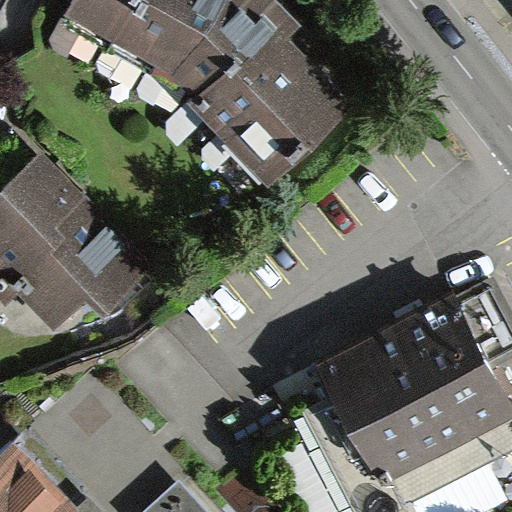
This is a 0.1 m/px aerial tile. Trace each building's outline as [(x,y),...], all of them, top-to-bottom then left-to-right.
[(71,0),(63,15),(174,79),(194,98),(188,104),(264,184),(350,105),(289,39),(300,28),(272,0),(71,0)] [(151,258),(43,142),(0,181),(0,204),(2,207),(0,209),(0,289),(7,298),(22,284),(55,319),(89,287),(103,302),(151,258)] [(410,494),(511,442),(511,396),(455,283),(400,310),(322,349),(341,387),(306,404),(360,511),(398,511),(415,504),(410,494)] [(71,511),(10,444),(0,452),(0,511),(71,511)] [(511,492),(497,459),(420,493),(428,511),(473,511),(511,495),(511,492)] [(210,511),(182,480),(146,511),(210,511)]
